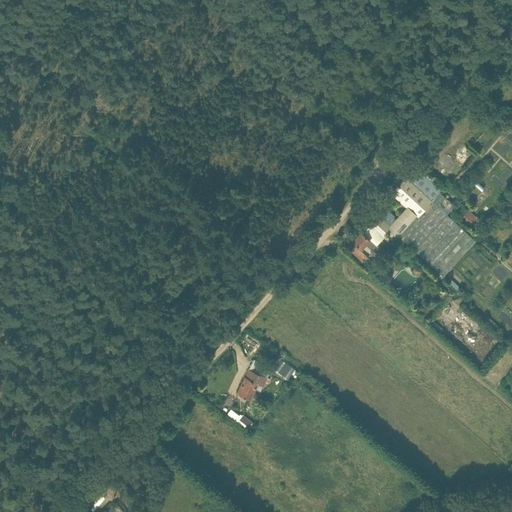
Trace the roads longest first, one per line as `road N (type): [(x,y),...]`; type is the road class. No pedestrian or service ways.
road 1 (track): [(185,376),(406,143)]
road 2 (track): [(185,376),(16,325),(0,306)]
road 3 (track): [(67,511),(185,376)]
